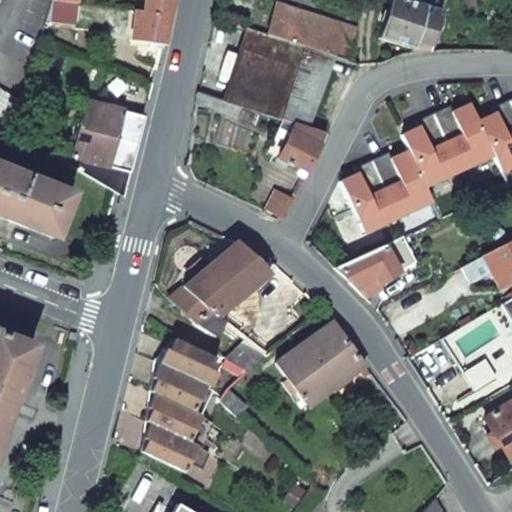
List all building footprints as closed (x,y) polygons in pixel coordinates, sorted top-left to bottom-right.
[(159,51),(170,0),(144,0),(142,12),(135,12),(129,47),(144,49),(159,51)] [(423,8),(396,0),(389,0),(377,40),(410,50),(408,55),(424,54),(435,22),(421,17),(423,8)] [(76,21),(77,4),(51,1),(44,24),(75,28),(85,31),(87,24),(76,21)] [(354,31),(276,5),(267,37),(332,59),(344,62),(354,31)] [(267,37),(246,30),(236,67),(226,103),(240,108),(292,125),(305,129),(332,59),(267,37)] [(54,111),(59,96),(40,89),(35,103),(54,111)] [(21,104),(0,91),(0,124),(12,131),(21,104)] [(226,103),(197,93),(196,101),(206,105),(237,120),(240,108),(226,103)] [(511,167),(511,112),(507,101),(490,109),(494,119),(487,122),(486,118),(481,120),(476,122),(491,157),(499,173),(511,167)] [(129,173),(142,118),(112,111),(83,103),(69,158),(129,173)] [(447,107),(431,115),(457,172),(491,157),(476,122),(468,105),(457,110),(459,114),(452,117),(447,107)] [(399,136),(406,152),(422,187),(457,172),(431,115),(414,122),(418,132),(411,136),(409,132),(404,134),(399,136)] [(305,129),(292,125),(272,164),(282,169),(285,164),(305,174),(324,135),(305,129)] [(386,154),(368,162),(396,218),(429,202),(422,187),(406,152),(402,154),(396,156),(398,160),(391,164),(386,154)] [(123,198),(129,173),(69,158),(66,164),(123,198)] [(350,210),(361,234),(396,218),(368,162),(352,169),(357,179),(352,181),(350,182),(348,178),(340,182),(338,185),(350,210)] [(68,195),(0,167),(0,218),(51,239),(68,195)] [(281,219),(290,201),(272,192),(262,211),(279,220),(281,219)] [(401,238),(332,268),(358,294),(362,298),(380,289),(378,284),(396,273),(407,268),(410,272),(417,268),(401,238)] [(511,281),(511,241),(481,258),(497,289),(511,281)] [(267,260),(235,244),(205,269),(169,300),(195,322),(207,311),(267,260)] [(181,264),(194,279),(205,269),(196,258),(192,254),(181,264)] [(511,297),(500,304),(511,324),(511,297)] [(224,325),(207,311),(195,322),(215,337),(224,325)] [(362,366),(330,323),(280,360),(274,365),(306,408),(336,386),(362,366)] [(0,425),(31,347),(0,333),(0,425)] [(157,365),(204,387),(217,360),(173,340),(171,346),(168,352),(164,350),(157,365)] [(246,373),(262,354),(245,341),(224,361),(225,362),(246,373)] [(222,368),(240,377),(246,373),(225,362),(222,368)] [(204,387),(157,365),(154,372),(150,379),(154,381),(148,393),(153,395),(192,413),(204,387)] [(244,408),(226,390),(218,402),(234,418),(244,408)] [(188,443),(200,417),(192,413),(153,395),(149,402),(146,410),(149,411),(144,423),(149,425),(188,443)] [(511,453),(511,400),(482,419),(505,458),(511,453)] [(183,474),(196,447),(188,443),(149,425),(145,432),(142,440),(146,442),(140,454),(183,474)] [(438,511),(432,500),(422,511),(438,511)]
